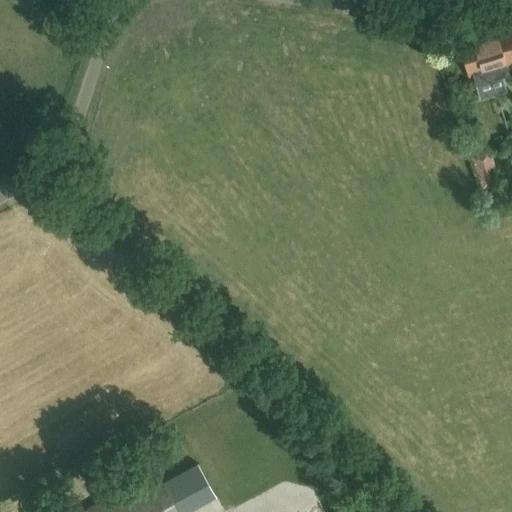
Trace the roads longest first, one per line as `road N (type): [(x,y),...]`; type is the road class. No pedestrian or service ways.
road 1 (unclassified): [(0,194),(42,167),(67,137),(128,0)]
road 2 (unclassified): [(315,0),(423,11),(499,0)]
